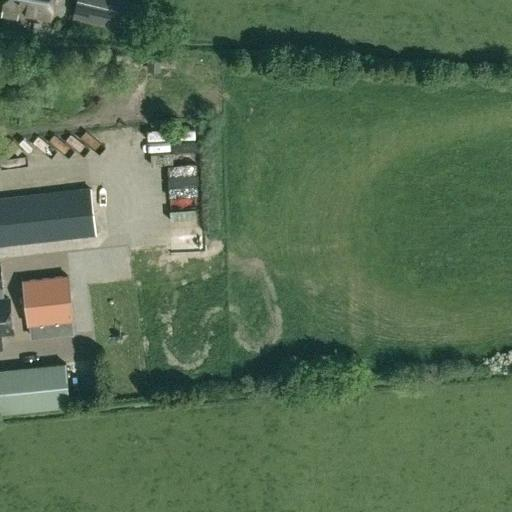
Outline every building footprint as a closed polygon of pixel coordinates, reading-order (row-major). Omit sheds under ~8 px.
[(3,0),(1,13),(17,17),(18,12),(50,19),(53,0),(3,0)] [(78,0),(75,16),(114,25),(119,0),(78,0)] [(0,199),(0,244),(95,233),(89,188),(0,199)] [(0,334),(13,333),(9,299),(0,299),(0,296),(3,296),(0,268),(0,334)] [(28,326),(71,321),(72,321),(67,276),(23,280),(27,326),(28,326)] [(0,414),(70,408),(70,406),(66,362),(0,368),(0,414)]
